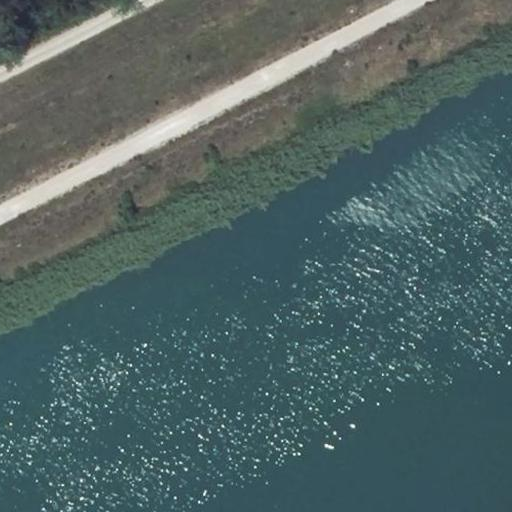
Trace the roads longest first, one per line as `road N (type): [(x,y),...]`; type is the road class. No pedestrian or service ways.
road 1 (track): [(0,213),(409,0)]
road 2 (track): [(138,0),(0,70)]
